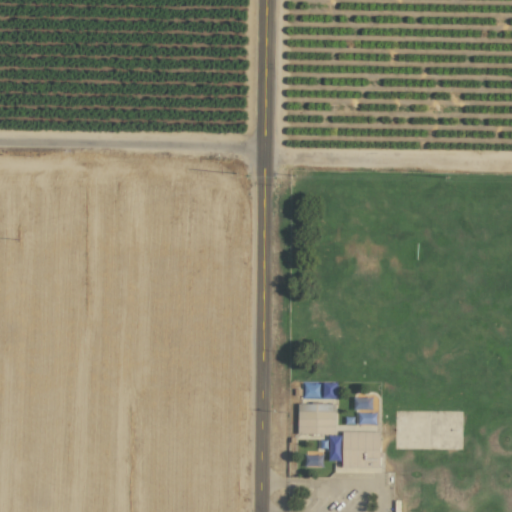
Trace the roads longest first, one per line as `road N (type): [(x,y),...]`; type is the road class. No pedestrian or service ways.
road 1 (residential): [(0,149),(511,157)]
road 2 (tertiary): [(268,0),(264,511)]
